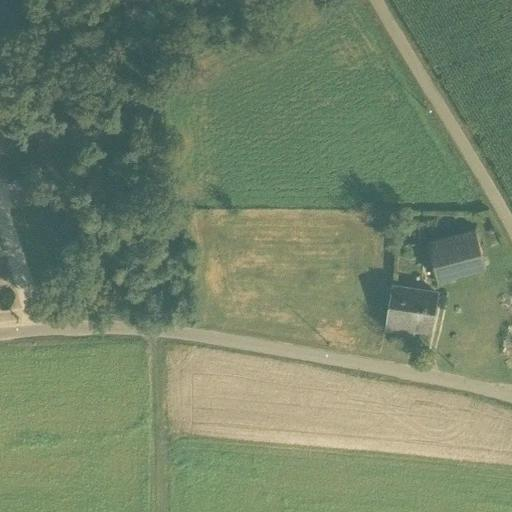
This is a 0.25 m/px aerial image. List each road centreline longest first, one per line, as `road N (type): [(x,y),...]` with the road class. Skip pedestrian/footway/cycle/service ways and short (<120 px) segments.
road 1 (unclassified): [(511,401),(158,330),(0,335)]
road 2 (unclassified): [(379,0),(511,231)]
road 3 (track): [(153,511),(158,330)]
